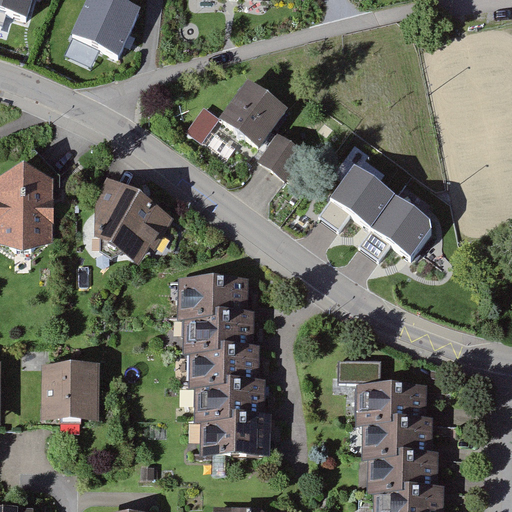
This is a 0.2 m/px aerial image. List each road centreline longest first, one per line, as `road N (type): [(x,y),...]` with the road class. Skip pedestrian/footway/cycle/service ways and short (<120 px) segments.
road 1 (residential): [(76,105),(177,169),(359,306),(459,352),(503,360)]
road 2 (residential): [(76,105),(292,39),(427,8),(511,1)]
road 3 (residential): [(498,511),(503,360)]
